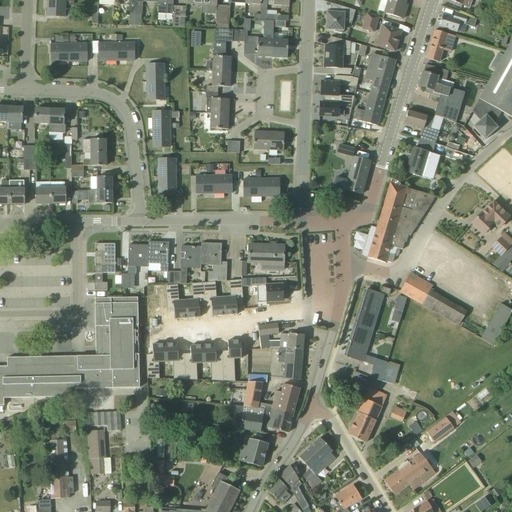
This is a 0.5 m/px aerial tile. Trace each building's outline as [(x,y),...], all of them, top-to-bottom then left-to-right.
[(65,17),(65,0),(47,0),(47,16),(65,17)] [(222,30),(223,6),(216,5),(216,0),(201,0),(201,5),(201,13),(216,14),(216,18),(215,29),(219,30),(222,30)] [(403,19),(405,10),(403,9),(405,0),(387,0),(384,13),(403,19)] [(351,24),(355,10),(327,2),(327,3),(330,4),(330,13),(327,12),(326,29),(334,30),(334,32),(342,33),(343,30),(343,23),(351,24)] [(503,29),(509,31),(511,24),(511,9),(509,15),(503,29)] [(465,25),(467,16),(455,12),(453,17),(443,14),(439,27),(456,32),(459,23),(465,25)] [(374,32),(378,17),(367,14),(362,28),(374,32)] [(493,19),(489,17),(484,19),(483,23),(490,26),(493,19)] [(272,57),(273,34),(273,21),(263,21),(263,39),(258,39),(258,37),(244,37),(245,31),(238,30),(238,42),(246,43),(248,45),(257,45),(257,57),(272,57)] [(395,52),(401,31),(382,25),(376,46),(395,52)] [(219,41),(232,42),(232,30),(228,30),(222,30),(219,30),(219,41)] [(450,53),(455,36),(434,30),(426,59),(438,62),(442,50),(450,53)] [(191,32),(190,47),(200,48),(200,32),(191,32)] [(287,58),(288,40),(282,40),(282,34),(273,34),(272,57),(287,58)] [(502,34),(499,45),(504,46),(507,35),(502,34)] [(350,42),(330,37),(328,46),(325,45),(324,68),(342,69),(343,55),(350,55),(350,42)] [(511,40),(479,98),(501,111),(511,117),(511,40)] [(99,61),(116,61),(116,43),(98,44),(99,61)] [(116,61),(134,61),(134,43),(116,43),(116,61)] [(69,62),(68,44),(55,44),(51,44),(51,62),(69,62)] [(69,62),(86,62),(86,44),(68,44),(69,62)] [(230,72),(231,57),(223,56),(223,50),(213,50),(212,71),(230,72)] [(389,82),(396,60),(380,56),(378,63),(369,61),(365,76),(389,82)] [(191,58),(191,67),(201,68),(201,58),(191,58)] [(146,82),(164,82),(164,64),(146,65),(146,82)] [(445,80),(448,71),(425,64),(423,72),(422,72),(418,86),(426,88),(425,90),(440,95),(434,115),(455,123),(464,92),(436,84),(438,78),(445,80)] [(230,87),(230,72),(212,71),(212,86),(206,86),(206,92),(218,93),(218,87),(230,87)] [(383,104),(389,82),(365,76),(364,79),(373,81),(368,100),(383,104)] [(320,97),(324,98),(324,97),(338,98),(339,88),(356,89),(358,81),(350,79),(333,78),(333,84),(321,83),(320,97)] [(147,100),(165,100),(164,82),(146,82),(147,100)] [(228,114),(229,99),(217,99),(218,93),(206,92),(205,98),(211,98),(210,105),(206,105),(206,113),(210,113),(228,114)] [(354,98),(338,98),(324,97),(324,98),(325,98),(324,104),(320,104),(319,118),(337,119),(338,110),(352,111),(354,98)] [(501,111),(479,98),(474,107),(483,116),(472,126),(485,139),(498,127),(494,123),(501,111)] [(377,126),(383,104),(368,100),(365,111),(356,109),(354,119),(377,126)] [(0,121),(7,122),(8,107),(0,106),(0,121)] [(22,123),(22,108),(8,107),(7,122),(21,123),(22,123)] [(49,124),(50,109),(35,108),(34,124),(48,124),(49,124)] [(63,125),(64,110),(50,109),(49,124),(48,124),(48,132),(65,133),(65,125),(63,125)] [(435,144),(439,131),(430,128),(433,118),(408,110),(404,124),(423,129),(419,139),(435,144)] [(152,130),(170,129),(170,112),(152,112),(152,130)] [(228,114),(210,113),(210,129),(228,129),(228,114)] [(152,147),(170,147),(170,133),(174,133),(174,129),(170,129),(152,130),(152,147)] [(268,150),(269,132),(254,132),(253,150),(268,150)] [(283,151),(284,133),(269,132),(268,150),(283,151)] [(106,153),(106,139),(82,139),(82,153),(91,153),(91,152),(106,153)] [(458,151),(459,146),(448,142),(446,147),(458,151)] [(352,157),(354,149),(340,145),(337,153),(352,157)] [(430,179),(437,155),(413,148),(409,161),(407,160),(404,172),(430,179)] [(106,166),(106,153),(91,152),(91,153),(91,160),(83,160),(83,165),(71,166),(71,169),(71,171),(83,171),(83,166),(106,166)] [(361,194),(370,161),(354,157),(347,180),(337,177),(333,191),(344,194),(345,190),(361,194)] [(158,177),(176,177),(175,159),(158,159),(158,177)] [(214,194),(231,193),(231,175),(213,176),(214,194)] [(196,194),(213,194),(214,194),(213,176),(196,176),(196,194)] [(112,190),(112,177),(97,177),(97,190),(112,190)] [(158,195),(176,194),(176,177),(158,177),(158,195)] [(243,197),(261,197),(261,179),(243,179),(243,197)] [(261,197),(262,197),(279,197),(279,179),(261,179),(261,197)] [(410,236),(435,197),(398,186),(400,181),(391,179),(390,183),(390,184),(388,191),(387,191),(387,192),(388,192),(386,197),(386,198),(384,203),(383,208),(382,208),(382,209),(381,214),(380,215),(381,215),(379,220),(379,221),(377,228),(375,233),(368,258),(385,263),(385,261),(391,263),(393,262),(394,256),(397,256),(399,249),(402,250),(405,242),(406,242),(408,235),(410,236)] [(9,205),(24,205),(24,181),(9,181),(9,182),(9,205)] [(0,205),(9,205),(9,182),(1,182),(2,189),(0,188),(0,205)] [(51,204),(50,188),(36,188),(36,205),(51,204)] [(51,204),(65,204),(65,188),(50,188),(51,204)] [(112,203),(112,190),(97,190),(89,190),(89,204),(112,203)] [(510,218),(493,202),(482,214),(481,213),(472,223),(483,234),(493,224),(499,229),(510,218)] [(500,237),(491,247),(500,256),(509,246),(500,237)] [(168,243),(149,242),(148,242),(148,246),(148,264),(160,264),(160,272),(167,272),(167,284),(174,284),(175,272),(167,272),(167,264),(168,264),(169,242),(168,242),(168,243)] [(221,244),(202,243),(201,243),(201,247),(201,265),(212,265),(212,272),(208,272),(207,282),(226,281),(227,262),(221,262),(220,253),(221,253),(221,250),(221,244)] [(115,273),(115,244),(114,244),(95,244),(94,244),(94,251),(94,253),(95,273),(115,273)] [(148,267),(148,264),(148,246),(129,245),(128,245),(127,274),(121,274),(121,288),(128,288),(129,275),(135,275),(135,267),(148,267)] [(248,263),(283,264),(284,246),(248,245),(248,263)] [(181,246),(180,268),(201,269),(201,265),(201,247),(182,247),(182,246),(181,246)] [(245,277),(245,262),(237,262),(237,277),(245,277)] [(175,272),(174,284),(180,285),(186,284),(186,278),(180,278),(180,272),(175,272)] [(430,290),(432,286),(433,285),(432,285),(431,286),(428,284),(429,283),(428,283),(428,284),(425,282),(425,281),(424,282),(421,280),(422,279),(421,279),(421,280),(418,278),(418,277),(417,278),(414,276),(415,275),(414,275),(414,276),(411,274),(411,273),(410,274),(399,293),(422,305),(430,290)] [(230,297),(223,297),(223,316),(236,315),(236,303),(242,303),(241,282),(229,282),(230,297)] [(107,283),(94,283),(94,291),(107,291),(107,283)] [(193,300),(186,300),(186,318),(199,317),(199,306),(203,306),(202,284),(192,284),(193,300)] [(214,284),(202,284),(203,306),(211,306),(211,317),(223,316),(223,297),(215,297),(214,284)] [(177,285),(165,286),(167,309),(174,309),(174,319),(186,318),(186,300),(178,300),(177,285)] [(274,286),(274,285),(242,286),(242,292),(244,293),(246,293),(246,303),(275,301),(275,300),(283,300),(282,285),(274,286)] [(373,328),(384,294),(367,289),(356,323),(373,328)] [(467,310),(430,290),(422,305),(458,326),(467,310)] [(394,309),(402,312),(406,298),(398,296),(394,309)] [(0,366),(0,405),(4,406),(3,398),(76,397),(75,389),(139,388),(137,298),(94,298),(96,356),(7,358),(7,366),(0,366)] [(505,324),(511,311),(511,310),(500,304),(492,318),(505,324)] [(394,309),(391,321),(399,323),(402,312),(394,309)] [(493,345),(505,324),(492,318),(481,338),(493,345)] [(363,362),(373,328),(356,323),(346,357),(363,362)] [(277,324),(258,326),(259,335),(259,336),(266,335),(278,334),(277,324)] [(303,350),(304,335),(280,334),(279,348),(303,350)] [(228,351),(221,351),(223,380),(234,381),(233,360),(240,360),(239,340),(227,340),(228,351)] [(153,354),(146,354),(147,378),(159,378),(159,362),(165,362),(165,343),(152,344),(153,354)] [(177,343),(165,343),(165,362),(172,362),(173,379),(185,379),(184,353),(177,353),(177,343)] [(190,354),(184,353),(185,379),(197,379),(196,363),(203,363),(202,344),(190,345),(190,354)] [(215,344),(202,344),(203,363),(210,362),(211,380),(223,380),(222,354),(215,354),(215,344)] [(300,380),(303,350),(279,348),(278,362),(285,363),(283,379),(300,380)] [(370,378),(382,382),(387,362),(375,359),(370,378)] [(387,362),(382,382),(394,385),(399,366),(389,363),(387,362)] [(293,414),(300,388),(283,384),(281,392),(275,391),(273,399),(274,399),(272,405),(259,403),(262,384),(262,383),(248,382),(243,406),(247,407),(247,408),(263,410),(264,409),(267,410),(267,408),(293,414)] [(365,443),(386,396),(369,388),(347,435),(365,443)] [(155,396),(164,397),(164,390),(156,389),(155,396)] [(293,414),(267,408),(267,410),(264,409),(263,410),(247,408),(247,407),(243,406),(241,424),(236,423),(235,428),(250,431),(250,430),(260,432),(263,417),(274,420),(272,429),(286,433),(288,433),(293,414)] [(394,407),(391,413),(404,418),(406,412),(394,407)] [(120,431),(119,412),(86,413),(87,426),(107,426),(107,431),(120,431)] [(452,412),(426,432),(434,443),(460,423),(452,412)] [(57,431),(56,422),(48,423),(49,431),(53,431),(53,434),(47,434),(47,441),(46,441),(50,499),(70,498),(69,494),(73,493),(72,477),(68,477),(66,440),(58,440),(58,434),(58,431),(57,431)] [(417,424),(410,429),(415,436),(422,431),(417,424)] [(104,474),(103,458),(105,458),(104,430),(87,431),(88,459),(90,459),(91,475),(104,474)] [(314,489),(322,482),(316,476),(335,458),(330,452),(332,451),(320,437),(298,457),(310,469),(302,477),(314,489)] [(267,443),(249,439),(247,447),(241,446),(237,461),(243,462),(243,463),(260,467),(262,467),(262,466),(264,458),(266,453),(265,453),(268,445),(268,444),(268,443),(267,443)] [(211,456),(212,445),(201,444),(200,456),(211,456)] [(469,446),(463,451),(467,456),(473,451),(469,446)] [(420,479),(432,469),(421,455),(420,454),(384,481),(395,496),(409,485),(412,490),(423,482),(420,479)] [(476,454),(467,461),(473,468),(482,462),(476,454)] [(279,476),(294,491),(297,488),(301,484),(298,480),(298,479),(290,465),(279,476)] [(161,511),(228,511),(229,511),(228,511),(229,511),(230,511),(229,511),(232,505),(233,504),(232,504),(235,498),(236,498),(236,497),(239,491),(240,491),(225,484),(228,478),(218,473),(211,487),(217,489),(205,511),(200,511),(177,510),(177,511),(169,511),(161,511)] [(174,476),(173,476),(155,475),(155,485),(173,487),(174,476)] [(283,504),(290,496),(285,491),(288,489),(279,479),(268,491),(283,504)] [(346,508),(352,504),(361,499),(352,486),(336,496),(339,501),(336,503),(340,511),(343,509),(344,509),(346,508)] [(496,487),(490,491),(495,498),(501,494),(496,487)] [(428,490),(422,494),(426,500),(432,497),(428,490)] [(294,496),(302,510),(308,507),(300,493),(294,496)] [(480,500),(486,509),(494,503),(487,494),(480,500)] [(152,511),(153,507),(145,507),(144,511),(134,511),(134,497),(122,497),(122,511),(152,511)] [(38,511),(50,511),(50,500),(38,501),(38,511)] [(108,511),(110,511),(110,502),(96,502),(96,511),(108,511)] [(431,511),(426,502),(423,503),(408,511),(431,511)]
